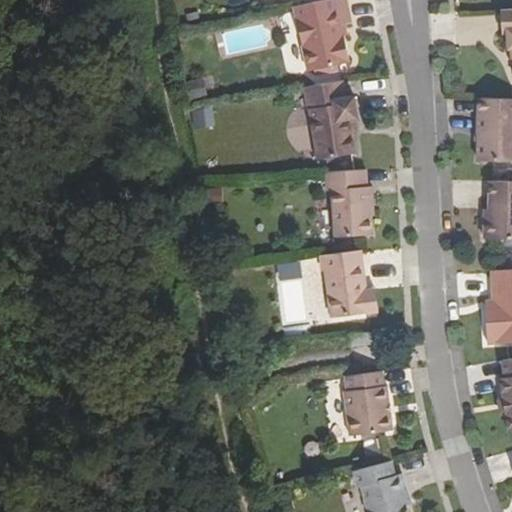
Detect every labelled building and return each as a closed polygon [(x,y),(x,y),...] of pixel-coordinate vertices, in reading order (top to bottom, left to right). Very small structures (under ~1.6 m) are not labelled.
[(307,72),(350,63),(335,0),(329,0),(294,8),(307,72)] [(511,9),(501,11),(503,35),(509,35),(509,50),(511,50),(511,9)] [(354,99),(344,100),(341,82),(303,88),(307,111),(309,111),(317,161),(355,155),(350,121),(357,120),(354,99)] [(511,100),(478,99),(477,135),(479,135),(478,162),(511,162),(511,100)] [(369,207),(373,206),(372,188),(366,188),(365,171),(326,173),(327,191),(331,191),(334,237),(370,236),(369,216),(369,207)] [(490,219),(486,219),(485,240),(511,240),(511,182),(491,182),(490,211),(490,219)] [(374,312),(371,291),(364,292),(363,282),(366,282),(361,251),(321,256),(323,272),(326,272),(332,318),(374,312)] [(511,268),(491,270),(493,309),(487,309),(489,344),(511,342),(511,268)] [(281,279),(283,323),(305,322),(303,278),(281,279)] [(313,309),(328,308),(327,289),(313,289),(313,309)] [(376,290),(371,291),(374,312),(379,311),(376,290)] [(351,348),(372,346),(371,333),(349,336),(351,348)] [(511,359),(504,361),(507,378),(501,379),(511,433),(511,359)] [(387,386),(383,386),(381,372),(343,377),(345,392),(343,392),(348,437),(393,432),(387,386)] [(417,489),(420,489),(416,470),(409,472),(405,458),(368,467),(373,484),(376,483),(384,511),(422,511),(419,500),(417,489)]
